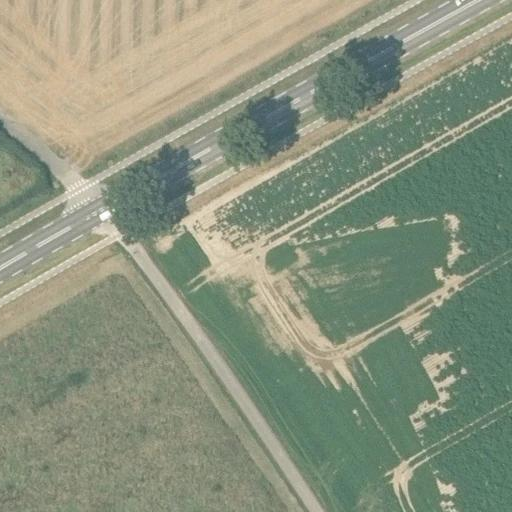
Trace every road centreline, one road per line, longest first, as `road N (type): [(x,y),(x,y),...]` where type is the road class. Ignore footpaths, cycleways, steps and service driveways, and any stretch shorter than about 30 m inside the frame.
road 1 (secondary): [(104,209),(473,0)]
road 2 (unclassified): [(316,511),(104,209)]
road 3 (secondary): [(0,269),(104,209)]
